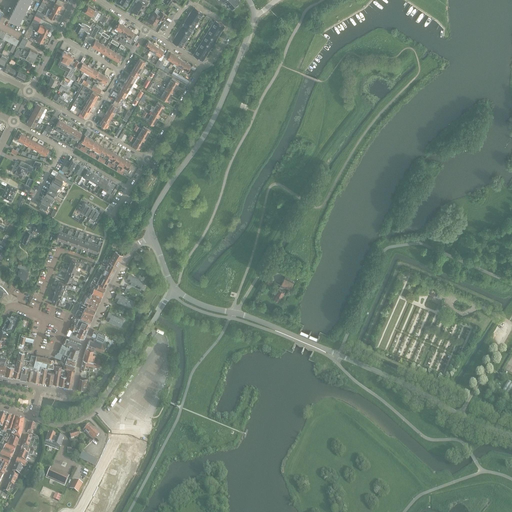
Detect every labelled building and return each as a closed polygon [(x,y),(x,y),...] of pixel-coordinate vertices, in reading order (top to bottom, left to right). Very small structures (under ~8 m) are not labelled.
[(29,4),(20,0),(18,0),(16,4),(27,9),(29,4)] [(139,1),(139,0),(135,0),(134,1),(137,3),(132,11),(139,15),(146,5),(139,1)] [(215,0),(220,4),(223,2),(224,2),(224,1),(232,9),(240,2),(238,0),(215,0)] [(55,3),(52,10),(58,13),(61,6),(55,3)] [(16,4),(14,9),(24,14),(27,9),(16,4)] [(88,6),(85,12),(91,16),(94,19),(94,18),(97,20),(98,18),(100,14),(98,12),(95,10),(88,6)] [(193,7),(187,18),(196,24),(203,13),(193,7)] [(45,15),(48,16),(48,17),(54,20),(58,13),(52,10),(48,8),(45,15)] [(14,9),(11,13),(22,19),(24,14),(14,9)] [(158,14),(154,12),(148,21),(155,25),(159,18),(162,21),(166,15),(160,11),(158,14)] [(11,13),(9,19),(19,24),(22,19),(11,13)] [(191,26),(178,45),(182,47),(196,24),(187,18),(184,22),(191,26)] [(215,20),(208,31),(217,37),(224,26),(215,20)] [(115,28),(116,28),(114,30),(119,33),(124,25),(119,22),(115,28)] [(172,41),(178,45),(191,26),(184,22),(172,41)] [(81,25),(79,23),(75,31),(80,33),(81,31),(84,33),(81,39),(85,41),(90,33),(87,32),(90,27),(87,26),(85,24),(82,23),(81,25)] [(124,25),(119,33),(124,37),(129,29),(124,25)] [(44,26),(40,33),(46,36),(50,29),(44,26)] [(94,26),(89,36),(90,37),(93,39),(98,29),(94,26)] [(129,29),(124,37),(126,38),(128,36),(131,37),(134,32),(129,29)] [(208,31),(193,54),(194,55),(202,43),(211,48),(217,37),(208,31)] [(43,43),(46,36),(40,33),(36,40),(43,43)] [(23,37),(20,43),(18,46),(23,49),(25,46),(28,40),(23,37)] [(92,46),(97,49),(100,43),(95,40),(92,46)] [(145,46),(150,50),(154,44),(149,41),(145,46)] [(100,43),(97,49),(102,52),(106,46),(100,43)] [(202,43),(194,55),(203,61),(211,48),(202,43)] [(154,44),(150,50),(155,53),(159,47),(154,44)] [(106,46),(102,52),(107,55),(111,49),(106,46)] [(159,47),(155,53),(154,56),(156,57),(157,54),(160,56),(164,50),(159,47)] [(31,55),(35,57),(37,52),(30,49),(29,52),(24,50),(21,48),(20,51),(23,52),(22,53),(23,53),(24,52),(29,55),(31,55)] [(18,58),(19,55),(22,54),(27,56),(25,59),(32,62),(35,57),(31,55),(29,55),(24,52),(23,53),(22,53),(23,52),(20,51),(17,49),(13,56),(18,58)] [(111,49),(107,55),(113,58),(116,52),(111,49)] [(61,59),(60,60),(62,61),(61,63),(66,66),(71,68),(66,76),(70,79),(76,68),(74,66),(77,61),(76,60),(75,61),(74,62),(72,60),(74,56),(64,51),(62,56),(62,57),(61,59)] [(116,52),(113,58),(118,61),(121,55),(116,52)] [(169,61),(171,62),(176,56),(171,52),(167,58),(170,60),(169,61)] [(176,56),(171,62),(173,64),(174,63),(177,65),(181,59),(176,56)] [(139,58),(136,63),(145,68),(146,66),(143,64),(145,61),(139,58)] [(181,59),(177,65),(176,67),(179,69),(179,68),(182,69),(186,62),(181,59)] [(77,67),(79,68),(82,70),(81,72),(83,73),(84,71),(88,65),(82,62),(82,63),(80,62),(77,67)] [(186,62),(182,69),(182,68),(187,71),(191,65),(186,62)] [(133,68),(142,74),(145,69),(145,68),(136,63),(133,68)] [(26,75),(7,65),(4,71),(15,77),(23,81),(26,75)] [(88,65),(84,71),(89,74),(93,68),(88,65)] [(93,68),(89,74),(95,77),(98,71),(93,68)] [(133,68),(130,73),(138,78),(139,76),(140,73),(142,74),(133,68)] [(98,71),(95,77),(98,79),(96,82),(98,83),(103,74),(98,71)] [(130,73),(127,79),(133,82),(136,77),(138,78),(130,73)] [(103,74),(98,83),(101,84),(102,82),(105,83),(108,77),(103,74)] [(55,83),(59,85),(60,84),(61,82),(57,80),(51,77),(48,83),(54,86),(55,83)] [(172,78),(169,83),(176,87),(179,82),(172,78)] [(59,94),(56,100),(61,103),(68,91),(70,87),(69,87),(73,80),(70,79),(67,85),(66,85),(65,84),(64,86),(61,84),(58,90),(61,91),(62,89),(65,91),(64,93),(63,93),(62,96),(59,94)] [(127,79),(124,84),(132,89),(133,87),(134,87),(136,84),(133,82),(127,79)] [(75,90),(79,92),(82,86),(74,82),(73,85),(77,87),(75,90)] [(169,83),(166,87),(173,92),(176,87),(169,83)] [(124,84),(121,89),(127,92),(128,89),(131,91),(132,89),(124,84)] [(166,87),(163,92),(170,96),(173,92),(166,87)] [(121,89),(118,94),(124,97),(127,92),(121,89)] [(68,91),(61,103),(66,106),(69,100),(71,96),(69,95),(68,95),(70,92),(68,91)] [(87,96),(95,100),(98,95),(92,92),(90,95),(88,94),(87,96)] [(168,101),(170,96),(163,92),(161,97),(168,101)] [(115,99),(114,102),(121,105),(122,103),(120,103),(122,100),(125,101),(126,99),(124,97),(118,94),(115,99)] [(88,99),(86,102),(92,106),(95,100),(87,96),(85,98),(88,99)] [(76,107),(81,110),(80,113),(86,116),(89,111),(81,106),(77,104),(74,102),(72,105),(76,107)] [(81,106),(89,111),(92,106),(86,102),(84,106),(82,104),(81,106)] [(112,103),(109,108),(117,113),(120,108),(119,108),(121,105),(114,102),(113,104),(112,103)] [(158,102),(155,107),(162,111),(165,106),(158,102)] [(37,103),(34,108),(42,112),(45,107),(43,106),(43,105),(41,104),(40,105),(37,103)] [(153,109),(152,111),(159,116),(162,111),(155,107),(154,107),(152,105),(150,107),(153,109)] [(31,112),(40,117),(42,112),(34,108),(33,109),(31,112)] [(109,108),(105,114),(111,117),(114,112),(117,113),(109,108)] [(143,113),(156,120),(159,116),(152,111),(150,115),(144,111),(143,113)] [(30,116),(29,118),(37,122),(40,117),(31,112),(29,116),(30,116)] [(153,125),(156,120),(143,113),(142,115),(148,118),(146,121),(153,125)] [(105,114),(102,119),(111,123),(112,121),(109,120),(111,117),(105,114)] [(35,127),(37,122),(29,118),(26,122),(30,124),(29,125),(32,126),(35,127)] [(59,119),(55,126),(54,126),(53,129),(58,132),(64,122),(61,120),(61,121),(59,119)] [(105,127),(108,122),(111,124),(111,123),(102,119),(99,124),(105,127)] [(64,122),(58,132),(62,135),(68,125),(66,123),(64,122)] [(68,125),(62,135),(67,137),(68,134),(73,127),(70,126),(68,125)] [(135,127),(148,135),(150,130),(143,126),(142,129),(136,126),(135,127)] [(73,127),(68,134),(73,137),(77,130),(75,129),(75,128),(73,127)] [(139,133),(138,135),(145,140),(148,135),(135,127),(133,130),(139,133)] [(77,130),(73,137),(77,140),(82,132),(79,131),(77,130)] [(16,141),(21,145),(26,136),(21,133),(17,138),(17,139),(16,141)] [(129,137),(142,144),(145,140),(138,135),(136,139),(130,135),(129,137)] [(26,136),(21,145),(23,142),(29,145),(32,139),(26,136)] [(81,142),(86,145),(89,138),(85,136),(81,142)] [(139,149),(142,144),(129,137),(128,139),(134,142),(132,145),(139,149)] [(89,138),(86,145),(90,147),(94,141),(89,138)] [(32,139),(29,145),(34,148),(38,143),(32,139)] [(94,141),(90,147),(95,150),(99,144),(94,141)] [(38,143),(34,148),(40,152),(43,146),(38,143)] [(99,144),(95,150),(100,153),(103,146),(99,144)] [(43,146),(40,152),(45,155),(49,149),(43,146)] [(103,146),(100,153),(104,156),(108,149),(103,146)] [(108,149),(104,156),(109,158),(113,152),(108,149)] [(113,152),(109,158),(114,161),(118,155),(113,152)] [(118,155),(114,161),(118,164),(122,157),(118,155)] [(118,164),(123,166),(126,160),(122,157),(118,164)] [(69,164),(68,166),(68,167),(71,169),(76,161),(72,159),(70,162),(69,164)] [(123,166),(121,169),(119,172),(122,174),(124,171),(123,170),(125,167),(127,169),(131,163),(126,160),(123,166)] [(30,171),(33,166),(21,161),(19,164),(15,172),(19,174),(19,175),(23,177),(27,170),(30,171)] [(35,161),(33,165),(36,167),(35,170),(37,171),(42,163),(35,161)] [(79,163),(75,171),(79,173),(83,165),(79,163)] [(83,165),(79,173),(80,174),(79,176),(81,177),(82,175),(87,167),(83,165)] [(90,169),(86,177),(89,179),(94,172),(90,169)] [(97,174),(93,181),(97,183),(101,176),(97,174)] [(60,183),(62,180),(63,180),(62,180),(61,179),(59,178),(57,177),(56,176),(55,175),(53,179),(60,183)] [(28,178),(25,184),(31,187),(34,180),(28,178)] [(143,189),(145,191),(148,193),(150,190),(147,189),(148,187),(153,180),(149,178),(143,187),(144,187),(143,189)] [(51,183),(61,189),(63,185),(60,184),(60,183),(53,179),(51,183)] [(108,180),(104,187),(104,188),(103,190),(106,192),(112,182),(108,180)] [(112,182),(106,192),(110,194),(111,192),(111,191),(112,189),(113,187),(115,184),(112,182)] [(49,186),(56,191),(58,187),(61,189),(51,183),(49,186)] [(24,184),(21,190),(28,194),(31,188),(24,184)] [(9,185),(3,197),(11,201),(17,189),(9,185)] [(47,190),(57,196),(59,192),(56,191),(49,186),(47,190)] [(42,197),(52,203),(54,199),(52,198),(45,193),(42,197)] [(44,212),(45,211),(48,213),(49,211),(46,209),(48,205),(40,201),(38,205),(41,206),(39,209),(44,212)] [(76,210),(79,212),(83,214),(88,204),(85,202),(82,206),(79,204),(76,210)] [(88,204),(83,214),(86,216),(92,206),(88,204)] [(92,206),(86,216),(90,218),(95,208),(92,206)] [(95,208),(90,218),(93,220),(94,219),(95,218),(95,217),(96,216),(97,214),(99,211),(95,208)] [(72,214),(71,217),(74,219),(77,221),(78,221),(79,219),(75,216),(76,215),(73,213),(72,214)] [(25,234),(22,241),(27,243),(29,244),(31,237),(32,238),(32,237),(33,237),(37,236),(38,234),(37,233),(38,232),(40,233),(41,229),(34,226),(32,230),(33,230),(32,232),(32,233),(27,231),(26,234),(25,234)] [(56,239),(61,241),(64,233),(61,232),(62,227),(60,227),(56,239)] [(64,233),(61,241),(66,243),(71,230),(69,230),(67,234),(64,233)] [(71,230),(66,243),(71,245),(74,236),(71,235),(72,231),(71,230)] [(74,236),(71,245),(76,247),(81,234),(79,233),(77,237),(74,236)] [(81,234),(76,247),(81,248),(84,240),(81,239),(83,234),(81,234)] [(84,240),(81,248),(87,250),(91,237),(89,237),(87,241),(84,240)] [(91,237),(87,250),(92,252),(95,243),(91,242),(93,238),(91,237)] [(95,243),(92,252),(97,254),(101,241),(99,240),(98,244),(95,243)] [(115,251),(109,261),(116,266),(123,255),(115,251)] [(72,258),(70,264),(78,267),(80,264),(84,265),(84,263),(72,258)] [(109,261),(106,267),(105,268),(113,272),(116,266),(109,261)] [(29,271),(26,269),(26,268),(27,267),(27,266),(19,263),(18,265),(17,266),(20,268),(17,275),(21,276),(20,278),(26,281),(29,274),(28,273),(29,271)] [(70,264),(68,269),(80,273),(81,272),(77,270),(78,267),(70,264)] [(102,272),(101,273),(103,274),(105,276),(105,274),(111,277),(113,272),(105,268),(106,267),(105,267),(105,268),(101,266),(101,265),(100,267),(105,270),(103,273),(102,272)] [(68,269),(66,274),(74,277),(76,274),(80,275),(80,273),(68,269)] [(95,276),(93,280),(106,287),(111,277),(105,274),(105,276),(103,274),(101,273),(99,278),(95,276)] [(73,280),(74,277),(66,274),(64,279),(76,284),(77,282),(73,280)] [(140,289),(143,282),(131,276),(132,275),(129,274),(126,280),(129,281),(128,283),(140,289)] [(281,284),(286,287),(290,289),(294,282),(285,277),(281,284)] [(71,288),(72,286),(59,281),(57,286),(66,289),(67,286),(71,288)] [(93,287),(96,288),(104,292),(105,287),(98,284),(96,283),(95,285),(91,283),(90,285),(93,287)] [(0,296),(1,297),(3,292),(7,292),(8,293),(8,294),(7,291),(5,289),(3,288),(1,286),(0,285),(0,296)] [(57,286),(55,291),(68,296),(68,294),(65,292),(66,289),(57,286)] [(93,287),(90,292),(93,293),(100,297),(101,297),(104,292),(96,288),(93,287)] [(280,301),(282,297),(283,298),(284,295),(283,294),(284,292),(279,289),(274,298),(275,300),(276,300),(278,300),(280,301)] [(55,291),(53,296),(62,299),(63,296),(67,298),(68,296),(55,291)] [(88,296),(91,298),(99,302),(101,297),(100,297),(93,293),(90,292),(88,296)] [(116,302),(125,305),(125,306),(132,309),(135,301),(134,301),(128,298),(128,297),(125,296),(125,297),(120,295),(121,294),(117,292),(115,299),(117,300),(116,302)] [(61,302),(62,299),(53,296),(51,301),(64,306),(65,304),(61,302)] [(85,300),(97,306),(99,302),(88,297),(87,296),(87,297),(85,296),(84,299),(86,300),(85,300)] [(95,310),(97,306),(85,300),(84,303),(87,304),(87,306),(95,310)] [(78,309),(93,315),(95,310),(85,306),(85,307),(81,305),(80,304),(79,307),(78,309)] [(90,322),(93,315),(78,309),(78,310),(75,315),(80,317),(90,322)] [(120,326),(123,320),(111,314),(112,313),(109,312),(106,318),(109,319),(108,321),(120,326)] [(82,320),(83,319),(75,315),(72,321),(75,322),(80,325),(80,326),(87,329),(90,324),(82,320)] [(7,317),(3,325),(10,328),(11,324),(13,324),(16,318),(11,316),(10,318),(7,317)] [(77,330),(85,334),(87,329),(80,326),(80,325),(75,322),(74,323),(73,326),(72,325),(71,328),(76,331),(77,331),(77,330)] [(105,327),(103,333),(116,338),(118,335),(110,332),(111,330),(105,327)] [(77,331),(76,331),(71,328),(69,328),(66,335),(67,335),(67,336),(70,337),(70,336),(82,341),(83,338),(84,338),(85,334),(77,330),(77,331)] [(91,336),(102,341),(102,342),(105,343),(106,341),(103,339),(105,335),(94,330),(91,336)] [(19,343),(19,346),(23,347),(24,344),(24,341),(32,343),(33,339),(21,336),(19,343)] [(79,349),(81,344),(66,338),(65,338),(64,342),(79,349)] [(90,339),(88,344),(91,345),(91,344),(98,347),(97,350),(102,352),(106,344),(94,339),(93,341),(90,339)] [(61,346),(59,352),(68,355),(76,358),(79,349),(69,345),(69,346),(67,345),(66,346),(62,344),(61,346)] [(90,361),(90,360),(94,361),(95,356),(92,355),(94,348),(97,350),(98,347),(91,344),(91,345),(88,344),(86,348),(83,359),(90,361)] [(15,370),(14,369),(12,376),(19,377),(22,366),(23,359),(24,353),(23,353),(19,352),(17,358),(15,370)] [(66,361),(74,365),(76,358),(68,355),(66,361)] [(34,367),(31,380),(39,381),(45,382),(47,368),(49,359),(43,357),(36,356),(35,361),(35,363),(34,367)] [(22,366),(19,377),(26,379),(29,366),(27,365),(27,367),(23,366),(24,360),(23,359),(22,366)] [(81,369),(88,370),(93,371),(94,367),(99,368),(100,364),(99,364),(100,360),(97,359),(96,363),(93,363),(83,360),(81,369)] [(74,371),(74,366),(65,363),(63,367),(65,368),(65,370),(67,371),(65,386),(72,387),(73,380),(73,377),(74,371)] [(4,374),(12,376),(14,369),(14,367),(14,365),(7,364),(6,365),(4,374)] [(52,384),(58,385),(62,368),(61,368),(62,366),(56,365),(54,374),(52,384)] [(29,366),(26,379),(31,380),(34,367),(31,366),(29,366)] [(52,384),(54,373),(47,372),(45,382),(52,384)] [(86,387),(88,379),(80,378),(78,389),(82,390),(83,386),(86,387)] [(7,416),(1,431),(1,432),(6,434),(6,431),(11,417),(7,416)] [(11,417),(6,431),(11,433),(16,418),(12,416),(11,417)] [(11,436),(19,439),(22,430),(24,420),(17,418),(12,433),(11,436)] [(94,440),(99,433),(89,424),(83,430),(94,440)] [(49,432),(45,442),(60,447),(63,438),(49,432)] [(25,435),(24,440),(30,442),(33,443),(34,439),(35,437),(27,435),(25,435)] [(16,448),(19,440),(11,437),(6,445),(15,448),(16,448)] [(13,454),(15,449),(6,445),(3,450),(13,454)] [(0,455),(0,456),(1,457),(10,460),(13,455),(3,451),(0,455)] [(20,451),(18,458),(25,461),(28,454),(20,451)] [(79,458),(95,466),(98,460),(82,452),(79,458)] [(0,458),(0,462),(3,463),(8,465),(10,460),(1,457),(0,458)] [(113,457),(110,463),(120,469),(124,462),(113,457)] [(15,464),(12,472),(19,474),(21,468),(19,467),(19,465),(24,467),(25,467),(27,464),(26,464),(26,462),(25,462),(17,458),(15,464)] [(46,477),(65,485),(69,476),(51,468),(46,477)] [(108,473),(104,479),(115,484),(118,479),(121,480),(123,476),(115,472),(113,475),(108,473)] [(9,478),(5,488),(4,491),(8,492),(11,485),(13,486),(14,486),(16,481),(9,478)] [(74,479),(70,489),(78,493),(83,484),(74,479)] [(94,495),(91,501),(101,507),(104,500),(94,495)]
